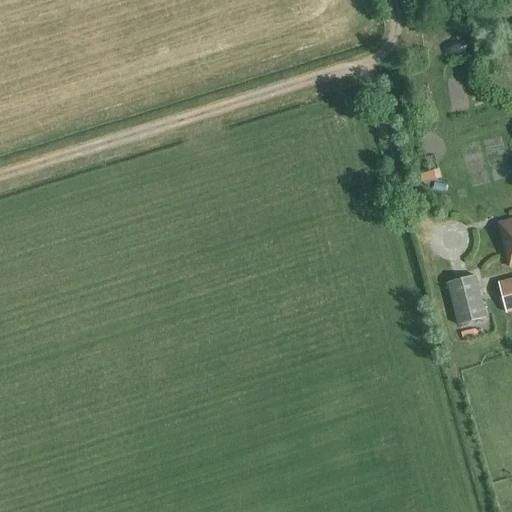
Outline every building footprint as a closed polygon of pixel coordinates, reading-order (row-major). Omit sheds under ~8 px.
[(430,121),(441,119),(433,86),(422,88),(430,121)] [(426,180),(446,176),(444,166),(424,170),(426,180)] [(511,220),(497,225),(510,268),(511,267),(511,220)] [(448,284),(458,326),(487,319),(476,277),(448,284)] [(506,305),(511,303),(511,281),(500,284),(506,305)]
